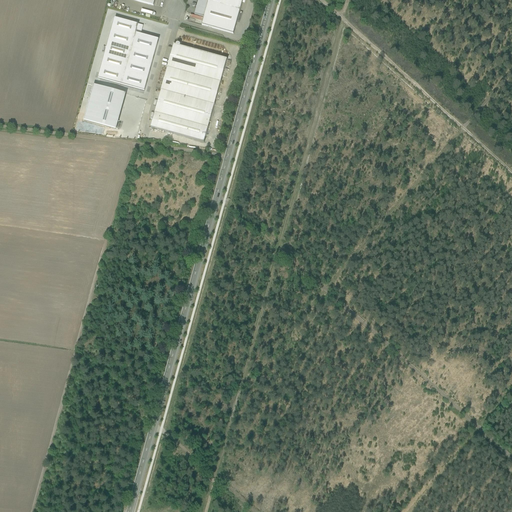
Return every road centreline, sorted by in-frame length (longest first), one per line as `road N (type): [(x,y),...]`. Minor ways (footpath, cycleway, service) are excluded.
road 1 (primary): [(129,511),(271,0)]
road 2 (track): [(237,387),(511,69)]
road 3 (track): [(60,410),(134,144),(0,126)]
road 4 (track): [(346,0),(276,248)]
road 5 (track): [(321,0),(511,173)]
road 6 (track): [(276,248),(215,478)]
road 7 (track): [(511,389),(407,511)]
